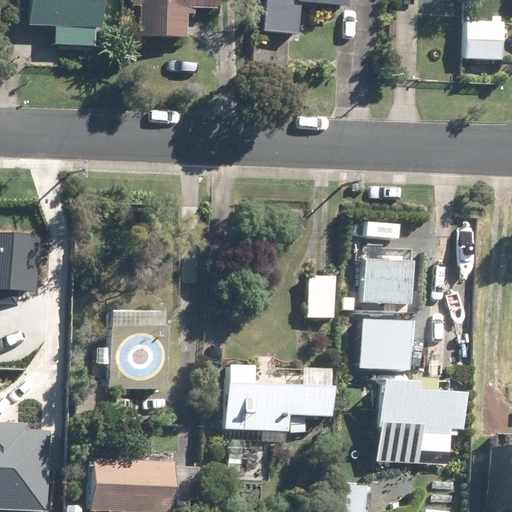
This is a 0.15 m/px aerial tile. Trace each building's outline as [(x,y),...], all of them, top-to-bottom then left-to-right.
[(56,44),(96,45),(96,27),(103,28),(104,0),(30,0),(29,24),(57,25),(56,44)] [(132,0),(133,7),(141,7),(141,39),(187,41),(188,8),(217,10),(217,0),(132,0)] [(267,0),(265,35),(299,38),(302,5),(351,10),(351,0),(267,0)] [(474,61),(474,73),(490,73),(490,62),(503,62),(504,25),(466,24),(465,61),(474,61)] [(0,303),(18,304),(20,290),(37,291),(41,237),(0,233),(0,303)] [(308,275),(307,315),(334,316),(336,276),(308,275)] [(163,387),(165,310),(111,308),(108,386),(163,387)] [(421,432),(419,451),(451,452),(452,428),(463,429),(464,390),(418,387),(418,378),(382,376),(379,430),(421,432)] [(228,380),(225,437),(287,441),(289,413),(332,415),(334,384),(228,380)] [(305,417),(289,417),(289,433),(305,432),(305,417)] [(0,510),(23,511),(44,511),(51,430),(28,429),(28,424),(0,421),(0,510)] [(511,445),(502,444),(496,509),(511,510),(511,445)] [(228,454),(227,473),(239,474),(241,455),(228,454)] [(171,511),(173,462),(93,459),(92,510),(155,511),(171,511)] [(393,485),(380,485),(379,490),(373,490),(372,510),(401,511),(402,490),(393,490),(393,485)]
